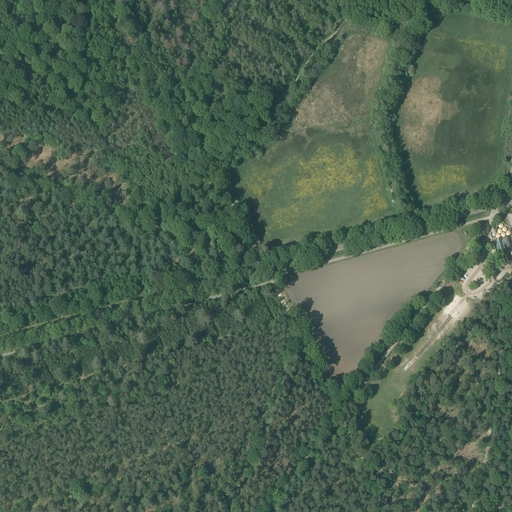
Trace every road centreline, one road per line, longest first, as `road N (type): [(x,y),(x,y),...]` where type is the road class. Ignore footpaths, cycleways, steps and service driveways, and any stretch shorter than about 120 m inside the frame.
road 1 (tertiary): [(511,200),(0,340)]
road 2 (track): [(152,218),(87,114),(81,0)]
road 3 (track): [(475,240),(339,414)]
road 4 (track): [(262,269),(176,100)]
road 5 (track): [(149,222),(23,172)]
road 6 (track): [(339,414),(261,511)]
road 7 (track): [(262,269),(149,222)]
